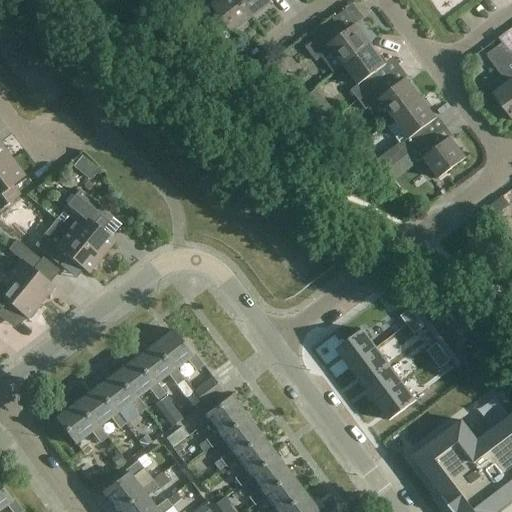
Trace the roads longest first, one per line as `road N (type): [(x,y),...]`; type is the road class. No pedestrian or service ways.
road 1 (unclassified): [(0,389),(139,286),(184,263),(221,274),(273,345)]
road 2 (residential): [(273,345),(509,170)]
road 3 (unclassified): [(399,511),(273,345)]
road 4 (residential): [(83,511),(0,398)]
road 5 (residential): [(509,170),(436,73)]
